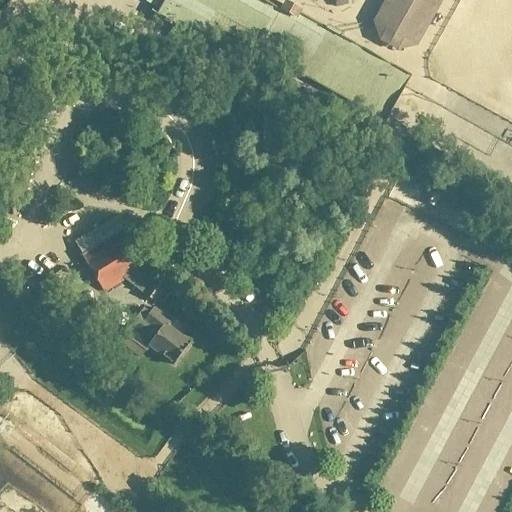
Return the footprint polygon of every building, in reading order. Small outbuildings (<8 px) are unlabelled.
[(165,3),(156,19),(176,31),(177,31),(199,43),(207,48),(215,33),(385,127),(388,120),(406,88),(247,0),(160,0),(165,3)] [(385,0),(372,25),(379,44),(396,54),(417,49),(445,0),(385,0)] [(6,64),(0,72),(0,90),(4,93),(18,72),(6,64)] [(287,180),(288,120),(262,119),(261,179),(287,180)] [(104,295),(147,269),(127,235),(84,261),(104,295)] [(154,303),(166,287),(156,279),(143,296),(154,303)] [(256,286),(245,296),(255,307),(266,297),(256,286)] [(146,354),(150,349),(174,367),(190,346),(168,330),(173,324),(155,311),(151,317),(143,311),(123,337),(146,354)]
